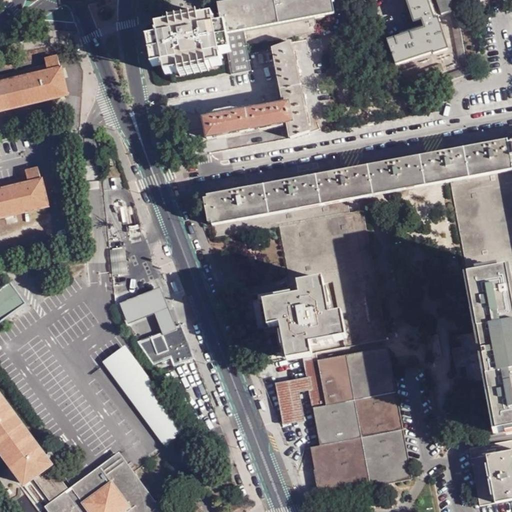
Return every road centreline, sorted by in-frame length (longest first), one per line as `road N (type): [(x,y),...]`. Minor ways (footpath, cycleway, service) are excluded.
road 1 (tertiary): [(138,137),(284,511)]
road 2 (residential): [(200,171),(511,115)]
road 3 (tertiary): [(77,0),(138,137)]
road 4 (tertiary): [(138,137),(126,0)]
